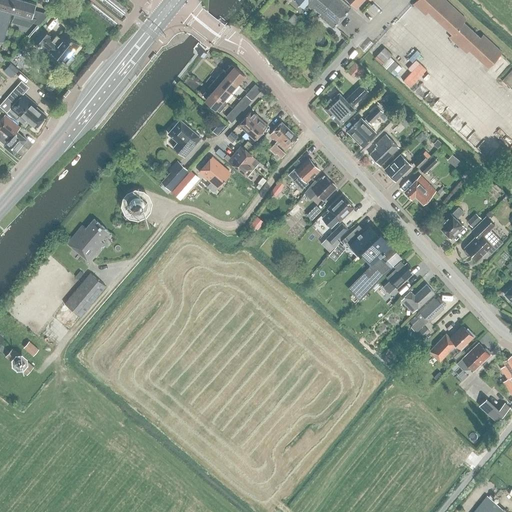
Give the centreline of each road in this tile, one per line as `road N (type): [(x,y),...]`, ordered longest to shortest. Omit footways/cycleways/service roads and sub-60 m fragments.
road 1 (unclassified): [(56,351),(176,211),(239,223),(313,128)]
road 2 (tertiary): [(511,339),(313,128)]
road 3 (primary): [(0,206),(173,2)]
road 4 (tertiary): [(294,107),(243,49),(173,2)]
road 5 (unclassified): [(294,107),(395,0)]
